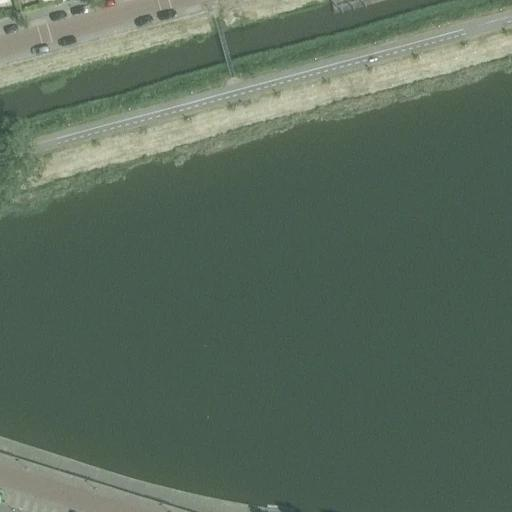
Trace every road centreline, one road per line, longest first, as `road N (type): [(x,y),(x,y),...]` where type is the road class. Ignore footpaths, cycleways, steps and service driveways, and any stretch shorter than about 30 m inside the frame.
road 1 (residential): [(0,48),(172,0)]
road 2 (residential): [(0,471),(128,511)]
